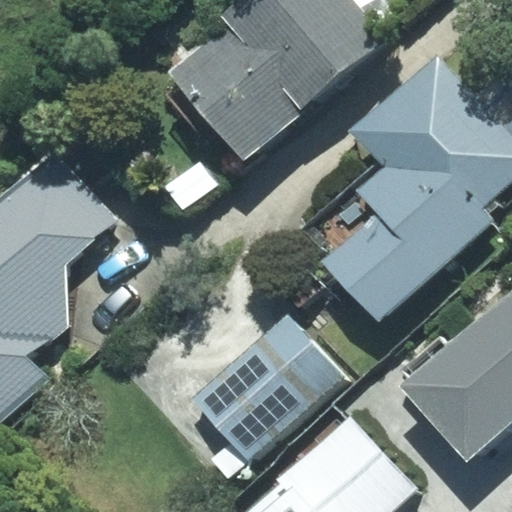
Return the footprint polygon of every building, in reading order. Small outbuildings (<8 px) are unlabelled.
[(406,23),(386,0),(280,0),(238,36),(243,42),(185,91),(258,178),(402,56),(387,39),(406,23)] [(394,338),(504,233),(492,221),(511,202),(511,135),(447,68),(363,148),(397,182),(369,208),(389,230),(337,279),(394,338)] [(77,277),(126,229),(63,163),(0,222),(0,441),(54,391),(37,373),(76,336),(77,277)] [(204,213),(226,196),(211,177),(189,195),(204,213)] [(310,314),(330,297),(313,278),(293,297),(310,314)] [(490,479),(511,459),(511,315),(455,367),(445,356),(395,401),(436,445),(448,434),(490,479)] [(258,471),(354,384),(296,323),(202,408),(258,471)] [(416,511),(433,497),(370,426),(273,511),(416,511)]
